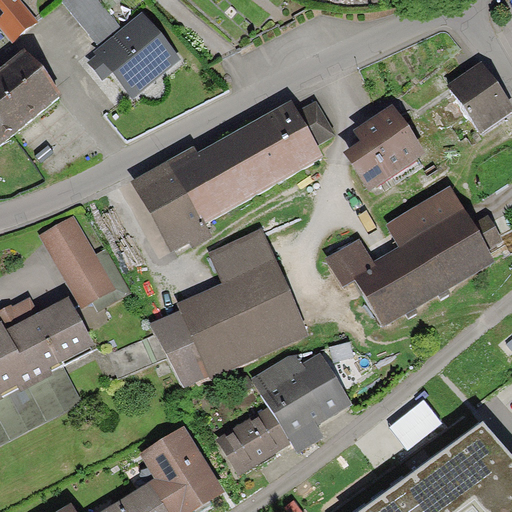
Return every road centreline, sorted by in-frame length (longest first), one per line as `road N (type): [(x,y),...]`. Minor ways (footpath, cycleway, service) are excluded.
road 1 (residential): [(449,2),(102,178),(0,216)]
road 2 (residential): [(511,296),(344,440),(240,511)]
road 3 (track): [(194,276),(201,254),(246,218),(333,175)]
road 4 (track): [(358,332),(384,342),(465,310),(495,310)]
